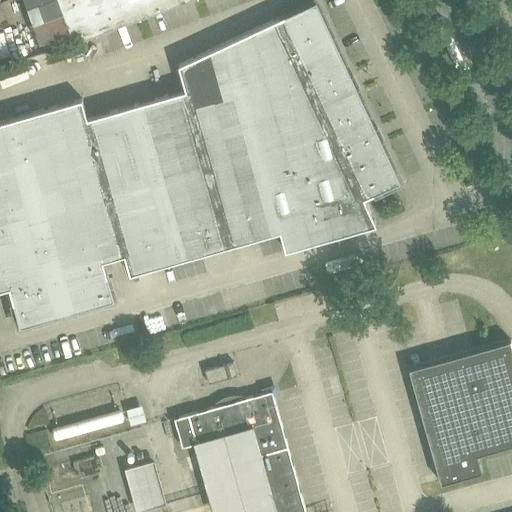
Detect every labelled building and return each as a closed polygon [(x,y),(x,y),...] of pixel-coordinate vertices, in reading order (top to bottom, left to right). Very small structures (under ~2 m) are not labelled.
[(20,326),(114,299),(103,260),(124,254),(130,274),(280,231),(285,250),(376,224),(364,198),(400,181),(316,0),(178,64),(186,89),(87,117),(82,98),(0,121),(0,289),(9,287),(20,326)] [(52,0),(68,42),(184,0),(52,0)] [(511,344),(510,339),(472,349),(452,355),(430,361),(412,366),(408,367),(440,480),(441,483),(483,471),(478,454),(511,444),(511,344)] [(234,361),(205,370),(209,383),(237,375),(234,361)] [(182,447),(251,427),(275,511),(306,511),(272,390),(174,418),(182,447)]
